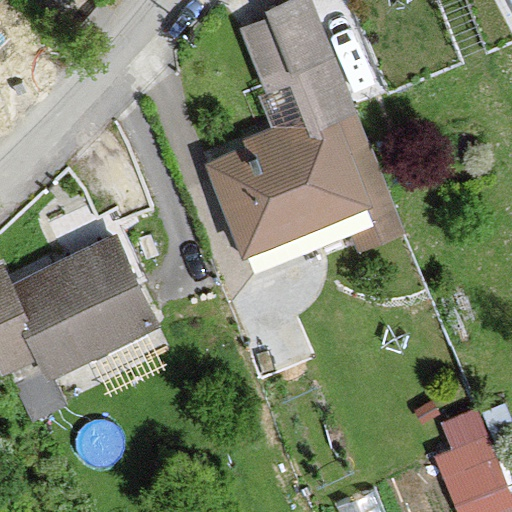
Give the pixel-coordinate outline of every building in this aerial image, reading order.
[(346,39),(330,0),(287,0),(291,9),(309,55),(346,39)] [(291,9),(264,21),(286,72),(312,62),(332,110),(368,95),(346,39),(309,55),(291,9)] [(382,125),(368,95),(332,110),(227,156),(257,228),(399,167),(382,125)] [(66,365),(157,324),(161,313),(127,245),(33,288),(20,261),(0,269),(0,311),(23,360),(55,345),(66,365)] [(511,511),(511,475),(479,406),(442,420),(456,444),(436,454),(460,511),(511,511)]
